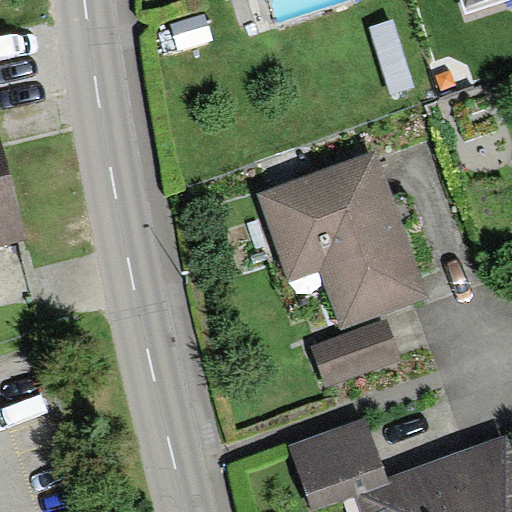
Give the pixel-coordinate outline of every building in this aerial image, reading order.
[(511,0),(463,0),(468,12),(503,0),(511,0)] [(422,282),(376,137),(262,173),(290,264),(321,254),(338,308),(422,282)] [(0,146),(0,241),(24,235),(0,146)] [(326,369),(397,348),(387,314),(316,335),(326,369)] [(366,407),(332,419),(354,480),(387,468),(366,407)] [(354,480),(332,419),(296,432),(317,493),(354,480)] [(511,511),(511,437),(507,425),(387,468),(354,480),(365,511),(511,511)]
